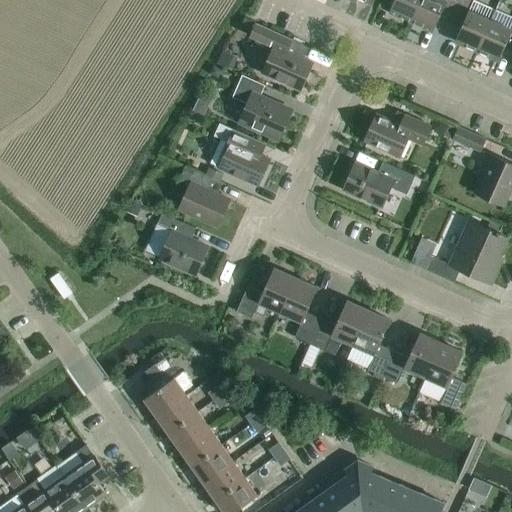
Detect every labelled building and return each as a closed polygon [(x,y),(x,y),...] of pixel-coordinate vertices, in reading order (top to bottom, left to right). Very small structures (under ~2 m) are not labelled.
[(411,21),(420,0),(393,0),(389,11),(411,21)] [(451,18),(459,0),(420,0),(411,21),(433,31),(440,13),(451,18)] [(459,0),(451,18),(462,23),(455,40),(477,50),(495,9),(494,9),(489,20),(469,10),(473,0),(459,0)] [(511,45),(511,16),(495,9),(477,50),(498,60),(506,43),(511,45)] [(240,28),(251,33),(255,22),(244,17),(240,28)] [(250,35),(262,41),(273,46),(262,72),(300,89),(312,62),(287,51),(292,38),(255,22),(251,33),(250,35)] [(278,138),(291,110),(259,96),(264,84),(242,74),(232,96),(247,103),(239,121),(270,134),(267,142),(268,142),(271,135),(278,138)] [(430,125),(405,114),(400,125),(376,114),(365,140),(399,155),(411,130),(425,137),(430,125)] [(450,139),(456,127),(441,121),(436,132),(450,139)] [(221,138),(210,162),(219,167),(219,168),(239,177),(257,185),(269,158),(262,155),(267,144),(241,132),(223,124),(219,122),(214,135),(221,138)] [(479,150),(485,138),(458,126),(453,138),(479,150)] [(504,206),(511,187),(511,163),(491,154),(474,192),(504,206)] [(415,175),(401,169),(383,161),(378,172),(355,161),(343,189),(382,206),(390,187),(406,194),(415,175)] [(211,177),(185,166),(180,177),(191,182),(179,209),(217,226),(229,199),(206,188),(211,177)] [(196,274),(208,246),(183,235),(187,224),(162,213),(157,224),(171,230),(159,257),(196,274)] [(431,255),(425,269),(454,282),(460,269),(491,283),(499,265),(496,264),(507,238),(498,234),(502,225),(490,220),(486,228),(469,220),(449,263),(431,255)] [(443,255),(450,233),(435,228),(428,250),(443,255)] [(280,311),(295,277),(273,267),(262,292),(248,285),(236,311),(251,317),(254,312),(264,316),(268,306),(280,311)] [(58,272),(50,278),(64,297),(72,292),(58,272)] [(309,343),(321,318),(306,311),(317,287),(295,277),(280,311),(301,321),(294,337),(309,343)] [(353,344),(368,310),(346,300),(335,324),(321,318),(309,343),(334,354),(341,338),(353,344)] [(353,344),(346,358),(368,367),(367,369),(382,376),(393,351),(379,344),(390,320),(368,310),(353,344)] [(426,376),(441,342),(419,333),(408,357),(393,351),(382,376),(397,382),(404,366),(426,376)] [(455,409),(456,407),(467,383),(452,376),(463,352),(441,342),(426,376),(447,386),(440,402),(455,409)] [(151,377),(160,371),(155,364),(146,371),(151,377)] [(156,415),(185,394),(173,377),(144,398),(156,415)] [(213,400),(224,393),(218,384),(207,391),(213,400)] [(219,408),(229,401),(224,393),(213,400),(219,408)] [(168,431),(197,411),(185,394),(156,415),(168,431)] [(272,399),(261,403),(268,422),(279,418),(272,399)] [(251,423),(260,416),(254,408),(245,415),(251,423)] [(180,448),(209,428),(197,411),(168,431),(180,448)] [(256,432),(267,425),(260,416),(251,423),(256,432)] [(192,465),(221,444),(209,428),(180,448),(192,465)] [(275,456),(284,450),(278,441),(269,448),(275,456)] [(109,477),(86,444),(76,451),(83,461),(64,475),(87,507),(106,494),(99,484),(109,477)] [(204,482),(233,461),(221,444),(192,465),(204,482)] [(281,465),(290,458),(284,450),(275,456),(281,465)] [(440,511),(442,508),(444,502),(371,472),(373,466),(358,460),(345,469),(348,474),(294,511),(440,511)] [(216,499),(245,478),(233,461),(204,482),(216,499)] [(79,511),(87,507),(64,475),(56,465),(27,486),(42,507),(52,500),(60,511),(79,511)] [(14,490),(24,483),(15,470),(5,477),(14,490)] [(225,511),(232,511),(257,495),(245,478),(216,499),(225,511)] [(34,511),(42,507),(27,486),(17,493),(24,503),(11,511),(34,511)]
